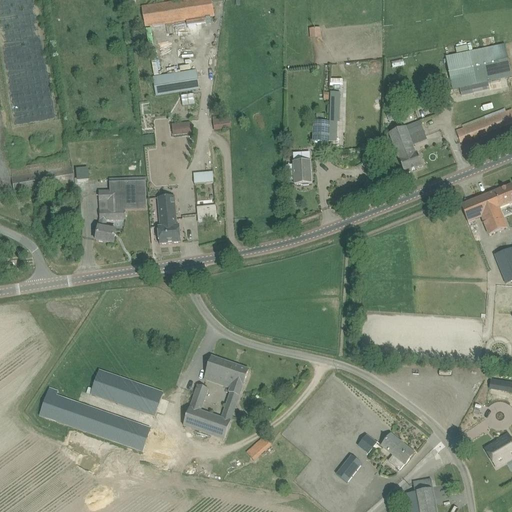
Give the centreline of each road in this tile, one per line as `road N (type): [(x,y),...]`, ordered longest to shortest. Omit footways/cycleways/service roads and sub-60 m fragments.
road 1 (unclassified): [(472,511),(460,464),(434,426),(352,369),(235,339),(198,304),(187,263)]
road 2 (tertiary): [(187,263),(291,242),(511,156)]
road 3 (tertiary): [(49,283),(187,263)]
